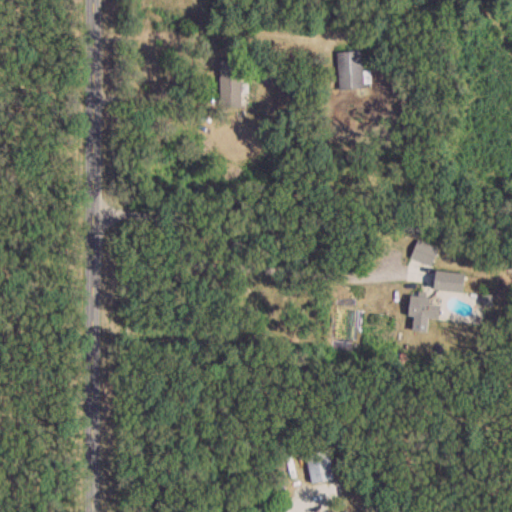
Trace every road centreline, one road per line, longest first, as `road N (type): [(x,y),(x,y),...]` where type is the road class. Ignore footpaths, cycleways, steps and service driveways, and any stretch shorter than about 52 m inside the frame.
road 1 (residential): [(85,511),(94,0)]
road 2 (residential): [(85,212),(137,249),(213,264),(395,275)]
